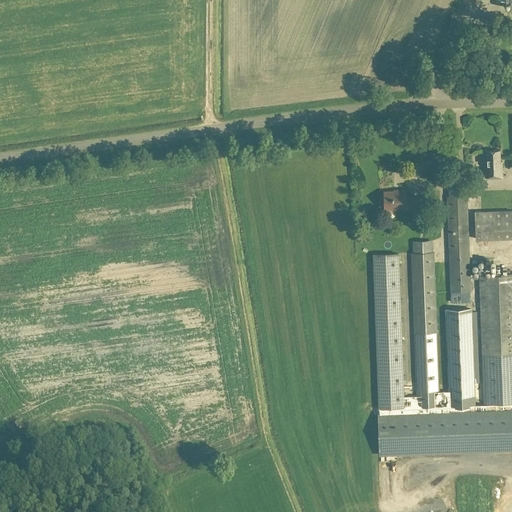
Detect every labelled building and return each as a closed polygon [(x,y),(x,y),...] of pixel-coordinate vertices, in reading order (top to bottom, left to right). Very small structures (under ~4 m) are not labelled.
[(485,179),(502,178),(502,163),(500,163),(500,151),(485,152),(486,164),(484,164),(485,179)] [(406,211),(419,210),(419,199),(407,199),(407,192),(384,193),(384,210),(406,210),(406,211)] [(477,241),(511,239),(511,211),(476,212),(477,241)] [(422,242),(413,243),(413,254),(423,254),(422,242)] [(401,254),(375,255),(379,369),(391,369),(392,378),(406,377),(401,254)] [(468,308),(446,312),(465,402),(483,398),(481,385),(482,385),(484,376),(500,373),(485,369),(504,365),(508,368),(506,372),(511,375),(511,373),(511,311),(508,308),(511,292),(511,280),(476,271),(487,328),(498,331),(500,341),(507,343),(501,353),(500,352),(485,355),(477,313),(468,308)] [(437,392),(437,403),(451,403),(452,392),(437,392)] [(421,406),(421,396),(409,397),(409,406),(421,406)] [(511,434),(380,438),(381,456),(389,456),(389,462),(399,462),(399,456),(511,453),(511,434)]
